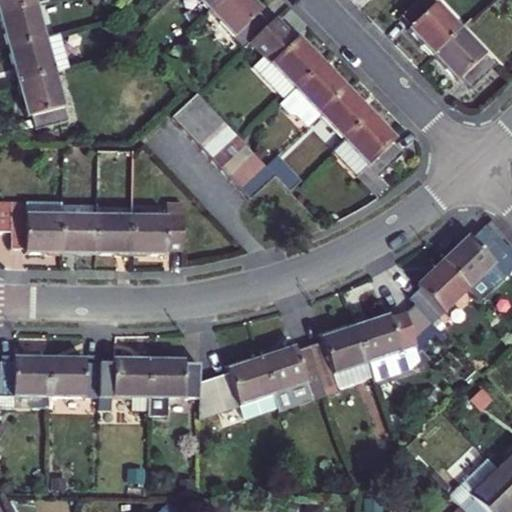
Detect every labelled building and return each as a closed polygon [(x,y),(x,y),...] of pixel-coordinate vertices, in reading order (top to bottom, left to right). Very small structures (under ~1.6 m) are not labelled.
[(0,0),(0,16),(36,6),(47,3),(46,0),(0,0)] [(195,0),(208,14),(223,0),(195,0)] [(262,13),(249,0),(223,0),(208,14),(243,51),(250,45),(270,26),(260,15),(262,13)] [(357,0),(363,6),(365,4),(376,14),(390,0),(357,0)] [(0,16),(0,20),(8,49),(45,39),(36,6),(0,16)] [(458,43),(424,6),(399,29),(409,40),(406,43),(429,69),(458,43)] [(295,41),(276,21),(270,26),(250,45),(264,59),(252,70),(283,103),(294,92),(322,65),(298,39),(295,41)] [(8,49),(17,83),(54,73),(68,69),(59,36),(45,39),(8,49)] [(492,81),(458,43),(429,69),(453,96),(456,93),(466,104),(492,81)] [(346,90),(322,65),(294,92),(283,103),(282,104),(306,129),(318,118),(346,90)] [(34,132),(68,123),(54,73),(17,83),(27,118),(31,118),(34,132)] [(318,118),(341,143),(369,117),(346,90),(318,118)] [(197,96),(172,119),(181,128),(205,105),(197,96)] [(215,115),(205,105),(181,128),(191,138),(215,115)] [(225,125),(215,115),(191,138),(200,149),(225,125)] [(393,142),(369,117),(341,143),(329,155),(373,201),(376,200),(386,190),(376,179),(402,156),(391,145),(393,142)] [(235,136),(225,125),(200,149),(210,160),(235,136)] [(241,142),(235,136),(210,160),(221,170),(245,147),(241,142)] [(254,156),(245,147),(221,170),(230,181),(254,156)] [(239,190),(263,166),(254,156),(230,181),(239,190)] [(273,178),(288,193),(299,183),(276,159),(266,169),(263,166),(239,190),(249,201),(273,178)] [(132,216),(132,255),(168,255),(168,251),(182,251),(182,203),(169,203),(169,216),(132,216)] [(62,205),(0,205),(0,234),(12,235),(12,251),(25,251),(25,255),(60,255),(62,217),(62,205)] [(62,217),(60,255),(97,255),(98,216),(62,217)] [(98,216),(97,255),(132,255),(132,216),(98,216)] [(472,239),(495,263),(507,275),(511,269),(511,247),(509,244),(506,247),(486,226),(472,239)] [(442,260),(469,288),(481,277),(495,263),(472,239),(467,234),(442,260)] [(418,288),(443,313),(469,288),(442,260),(415,285),(418,288)] [(492,289),(507,275),(495,263),(481,277),(492,289)] [(492,289),(481,277),(469,288),(481,300),(492,289)] [(432,324),(443,313),(418,288),(407,299),(415,306),(432,324)] [(414,341),(432,324),(415,306),(404,315),(414,341)] [(389,317),(400,352),(415,347),(404,315),(403,312),(389,317)] [(367,362),(400,352),(389,317),(387,313),(354,324),(367,362)] [(321,342),(332,374),(367,362),(354,324),(319,336),(321,342)] [(338,392),(337,390),(332,374),(321,342),(296,350),(307,383),(313,401),(338,392)] [(272,394),(307,383),(296,350),(294,344),(259,356),(272,394)] [(419,361),(415,347),(400,352),(367,362),(372,378),(374,383),(409,371),(419,361)] [(11,396),(47,397),(47,357),(12,356),(12,362),(11,396)] [(227,373),(238,405),(272,394),(259,356),(225,367),(227,373)] [(47,397),(83,397),(83,364),(83,357),(47,357),(47,397)] [(111,361),(111,398),(147,398),(147,357),(111,357),(111,361)] [(147,357),(147,398),(166,398),(183,399),(183,363),(183,358),(147,357)] [(0,361),(0,396),(11,396),(12,362),(0,361)] [(96,397),(111,398),(111,361),(97,361),(97,364),(96,397)] [(372,378),(367,362),(332,374),(337,390),(372,378)] [(183,363),(183,399),(198,399),(198,383),(198,363),(183,363)] [(97,364),(83,364),(83,397),(96,397),(97,364)] [(461,376),(468,384),(478,374),(472,367),(461,376)] [(198,421),(238,405),(227,373),(198,383),(198,399),(198,421)] [(313,401),(307,383),(272,394),(278,412),(287,409),(282,393),(299,388),(304,404),(313,401)] [(282,393),(287,409),(304,404),(299,388),(282,393)] [(423,402),(435,401),(434,389),(421,390),(423,402)] [(490,401),(481,390),(469,401),(479,411),(490,401)] [(47,397),(11,396),(0,396),(0,407),(46,408),(47,397)] [(110,412),(111,398),(96,397),(96,412),(110,412)] [(166,398),(147,398),(147,417),(166,417),(166,398)] [(369,450),(356,454),(360,468),(373,464),(369,450)] [(511,453),(495,470),(511,486),(511,453)] [(449,498),(458,507),(469,495),(495,470),(487,461),(449,498)] [(143,470),(126,470),(126,483),(143,483),(143,470)] [(511,511),(511,486),(495,470),(469,495),(485,511),(511,511)] [(65,479),(50,479),(50,491),(65,491),(65,479)] [(194,481),(178,480),(178,491),(194,492),(194,481)] [(485,511),(469,495),(458,507),(462,511),(485,511)] [(208,500),(195,499),(194,511),(208,511),(208,500)] [(381,511),(381,500),(364,499),(363,511),(381,511)] [(216,511),(228,511),(229,501),(217,501),(216,511)]
